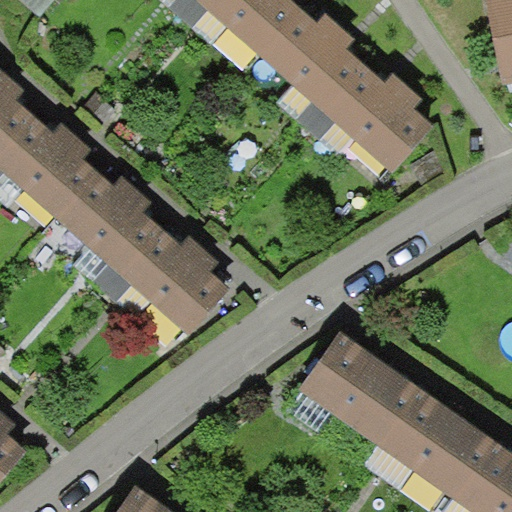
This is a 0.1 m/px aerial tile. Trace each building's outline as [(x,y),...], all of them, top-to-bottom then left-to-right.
[(28,0),(41,11),(51,0),(28,0)] [(191,0),(173,0),(170,4),(181,13),(191,0)] [(191,0),(181,13),(191,22),(210,1),(264,49),(298,10),(286,0),(191,0)] [(511,58),(511,0),(489,0),(501,61),(511,58)] [(264,49),(318,97),(300,118),(310,127),(363,68),(339,46),(345,34),(334,25),(328,20),(316,26),(298,10),(264,49)] [(428,125),(407,106),(412,94),(402,85),(396,79),(384,86),(363,68),(310,127),(321,137),(339,116),(394,164),(428,125)] [(0,149),(30,115),(9,97),(14,85),(4,76),(0,72),(0,149)] [(65,130),(54,136),(30,115),(0,149),(0,170),(6,164),(60,212),(95,173),(77,157),(82,144),(72,135),(65,130)] [(60,212),(115,259),(96,280),(107,290),(160,230),(136,209),(141,196),(132,189),(124,182),(113,189),(95,173),(60,212)] [(225,287),(204,268),(209,256),(201,250),(192,242),(181,248),(160,230),(107,290),(117,299),(136,278),(190,326),(225,287)] [(369,354),(339,333),(303,383),(380,437),(416,387),(369,354)] [(444,407),(416,387),(380,437),(456,491),(492,441),(444,407)] [(0,473),(21,450),(0,431),(5,419),(0,414),(0,473)] [(511,511),(511,454),(492,441),(456,491),(485,511),(511,511)] [(171,511),(164,507),(135,486),(116,511),(171,511)]
